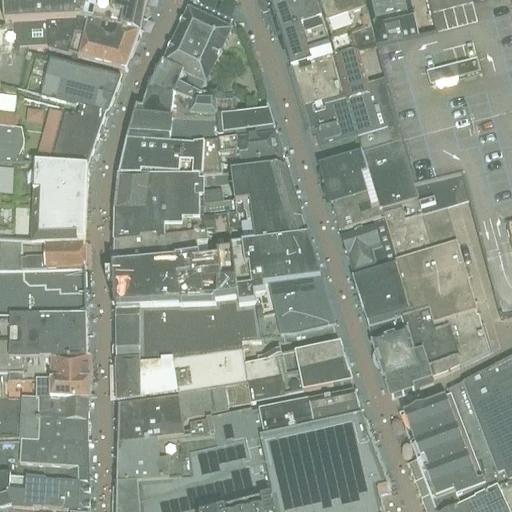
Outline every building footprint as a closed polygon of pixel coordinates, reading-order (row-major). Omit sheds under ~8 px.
[(4,0),(7,28),(0,28),(0,91),(23,97),(29,56),(28,55),(29,50),(49,49),(49,52),(126,71),(140,35),(147,0),(4,0)] [(327,40),(328,39),(315,0),(264,0),(268,12),(273,10),(282,36),(304,111),(344,99),(327,40)] [(317,0),(333,43),(338,59),(377,49),(363,0),(317,0)] [(366,0),(378,48),(419,39),(410,0),(366,0)] [(419,39),(378,48),(377,49),(398,128),(403,144),(417,189),(439,183),(451,180),(463,177),(471,204),(502,319),(511,316),(511,0),(427,0),(436,35),(419,39)] [(188,12),(163,65),(178,73),(174,85),(200,97),(200,99),(201,99),(232,32),(188,12)] [(119,81),(53,65),(54,61),(48,60),(47,62),(29,56),(23,97),(46,105),(107,119),(119,81)] [(178,73),(163,65),(149,95),(176,98),(195,105),(194,108),(191,117),(208,118),(217,119),(219,140),(224,140),(223,132),(221,118),(221,116),(230,116),(235,115),(233,102),(197,107),(201,99),(200,99),(200,97),(174,85),(178,73)] [(92,162),(100,138),(107,119),(46,105),(23,97),(0,91),(0,132),(48,138),(39,170),(88,172),(89,172),(93,162),(92,162)] [(208,140),(208,118),(191,117),(194,108),(195,105),(176,98),(149,95),(143,112),(138,111),(128,144),(171,148),(172,132),(172,125),(178,126),(178,139),(208,140)] [(237,115),(235,115),(230,116),(221,116),(221,118),(223,132),(231,131),(231,121),(236,120),(238,128),(235,128),(236,133),(228,134),(229,140),(240,138),(240,139),(274,134),(268,111),(237,115)] [(39,170),(48,138),(0,132),(0,168),(32,168),(33,169),(39,170)] [(276,137),(219,144),(223,176),(231,175),(286,168),(284,162),(276,137)] [(223,178),(223,176),(219,144),(195,148),(194,150),(171,148),(128,144),(121,179),(120,179),(120,180),(200,180),(223,178)] [(417,189),(403,144),(363,156),(321,168),(333,207),(335,207),(396,189),(405,220),(423,214),(431,212),(432,216),(448,212),(448,211),(447,211),(439,183),(417,189)] [(33,169),(32,168),(0,168),(0,247),(1,248),(1,238),(13,238),(12,248),(35,249),(86,247),(86,230),(88,172),(39,170),(33,169)] [(286,171),(286,168),(231,175),(235,204),(200,208),(200,224),(228,221),(233,252),(307,242),(286,171)] [(235,204),(231,175),(223,176),(223,178),(200,180),(120,180),(117,215),(115,245),(169,242),(201,237),(200,224),(200,208),(235,204)] [(463,177),(451,180),(459,207),(471,204),(463,177)] [(459,207),(451,180),(439,183),(447,211),(448,211),(459,207)] [(396,189),(335,207),(343,235),(386,221),(399,264),(434,254),(427,230),(424,219),(432,216),(431,212),(423,214),(405,220),(396,189)] [(427,230),(452,223),(448,212),(424,219),(427,230)] [(234,256),(233,252),(228,221),(200,224),(201,237),(169,242),(115,245),(115,269),(169,265),(169,266),(207,262),(206,260),(234,256)] [(434,254),(459,247),(452,223),(427,230),(434,254)] [(350,261),(355,278),(396,265),(392,254),(384,256),(375,229),(342,239),(349,261),(350,261)] [(324,286),(317,266),(309,242),(307,242),(233,252),(234,256),(236,276),(239,302),(256,299),(267,298),(303,290),(324,286)] [(86,273),(86,247),(35,249),(12,248),(1,248),(0,247),(0,277),(9,276),(86,273)] [(490,350),(459,247),(434,254),(399,264),(396,265),(355,278),(359,290),(395,280),(401,299),(363,310),(369,331),(370,331),(375,347),(374,347),(385,381),(392,400),(419,390),(433,385),(431,380),(491,354),(490,350)] [(239,302),(236,276),(234,256),(206,260),(207,262),(169,266),(169,265),(115,269),(118,314),(182,310),(216,306),(239,302)] [(87,319),(86,273),(9,276),(0,277),(0,320),(12,319),(87,319)] [(395,280),(359,290),(357,291),(363,310),(401,299),(395,280)] [(337,332),(324,286),(303,290),(267,298),(256,299),(262,344),(297,342),(337,332)] [(262,344),(256,299),(239,302),(216,306),(182,310),(118,314),(118,366),(176,362),(243,352),(243,345),(262,344)] [(88,360),(87,319),(12,319),(0,320),(0,362),(29,362),(54,360),(88,360)] [(354,386),(347,364),(341,346),(245,366),(248,386),(252,406),(303,396),(304,395),(305,395),(354,386)] [(248,386),(245,366),(243,352),(176,362),(118,366),(119,405),(179,396),(180,397),(248,386)] [(91,360),(88,360),(54,360),(29,362),(0,362),(0,377),(15,377),(15,385),(91,385),(91,360)] [(511,511),(511,360),(464,386),(482,436),(498,478),(505,476),(508,485),(498,490),(497,493),(505,511),(511,511)] [(91,405),(91,385),(15,385),(15,377),(0,377),(0,404),(89,405),(91,405)] [(228,410),(252,406),(248,386),(180,397),(181,403),(121,411),(121,448),(185,441),(184,435),(184,429),(189,422),(229,413),(228,410)] [(498,478),(482,436),(464,386),(449,393),(452,399),(401,418),(436,510),(436,511),(447,511),(461,507),(459,500),(468,497),(468,498),(493,489),(492,488),(496,486),(498,490),(508,485),(505,476),(498,478)] [(355,396),(303,406),(260,414),(265,440),(363,418),(355,396)] [(89,486),(89,405),(0,404),(0,480),(7,479),(10,479),(89,486)] [(265,440),(260,414),(260,413),(253,415),(253,412),(213,421),(219,451),(265,440)] [(390,493),(363,418),(265,440),(219,451),(192,458),(194,482),(119,488),(118,511),(236,511),(275,502),(276,511),(382,511),(379,496),(390,493)] [(194,482),(192,458),(219,451),(213,421),(191,427),(192,433),(184,435),(185,441),(121,448),(119,488),(194,482)] [(0,498),(9,496),(8,494),(10,479),(7,479),(0,480),(0,498)] [(90,511),(91,486),(89,486),(10,479),(8,494),(9,496),(14,511),(90,511)] [(505,511),(497,493),(478,501),(478,503),(458,511),(505,511)] [(14,511),(9,496),(0,498),(0,511),(14,511)] [(276,511),(275,502),(236,511),(276,511)]
